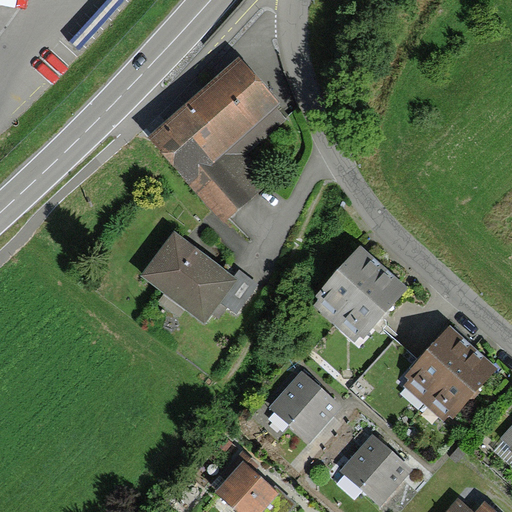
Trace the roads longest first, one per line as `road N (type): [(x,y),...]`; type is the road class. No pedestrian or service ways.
road 1 (residential): [(511,341),(377,216),(336,162),(291,45),(294,0)]
road 2 (primary): [(0,208),(125,95),(206,0)]
